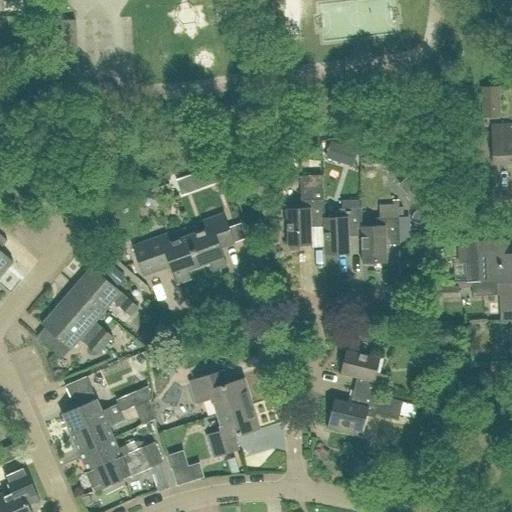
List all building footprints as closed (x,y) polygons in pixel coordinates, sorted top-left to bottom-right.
[(80,23),(61,24),(62,48),(81,47),(80,23)] [(481,118),(500,117),(498,86),(480,87),(481,118)] [(511,126),(492,127),(493,164),(511,163),(511,126)] [(331,141),(325,158),(341,163),(347,146),(331,141)] [(321,176),(310,176),(299,177),(300,193),(301,210),(293,210),(285,210),(286,228),(287,245),(288,245),(289,248),(290,250),(295,250),(300,250),(301,247),(301,244),(307,244),(312,244),(312,235),(312,226),(318,226),(324,226),(323,220),(325,220),(325,210),(325,200),(324,200),(324,195),(324,190),(321,190),(321,183),(321,176)] [(340,200),(341,209),(338,210),(338,219),(325,220),(323,220),(324,226),(325,254),(350,253),(349,235),(361,235),(361,227),(362,227),(362,209),(360,209),(359,200),(340,200)] [(378,205),(379,218),(376,219),(376,227),(362,227),(361,227),(361,235),(362,263),(387,262),(386,243),(400,242),(399,218),(398,218),(397,204),(378,205)] [(189,236),(199,266),(209,263),(212,270),(226,265),(219,248),(234,243),(223,214),(203,222),(206,230),(189,236)] [(402,214),(401,238),(412,239),(412,215),(402,214)] [(199,266),(189,236),(170,243),(167,234),(146,242),(132,247),(143,275),(157,270),(170,266),(177,283),(190,278),(187,271),(199,266)] [(482,283),(493,282),(511,281),(511,254),(506,254),(505,241),(474,242),(474,257),(481,257),(482,283)] [(317,263),(316,245),(306,245),(307,263),(317,263)] [(0,276),(13,261),(0,249),(0,276)] [(107,261),(99,271),(116,286),(124,276),(107,261)] [(372,276),(389,277),(389,267),(373,266),(372,276)] [(74,287),(104,311),(113,300),(130,315),(138,306),(91,267),(74,287)] [(511,320),(511,281),(493,282),(494,296),(500,295),(502,321),(511,320)] [(429,298),(459,298),(458,285),(429,286),(429,298)] [(59,306),(105,345),(113,335),(96,321),(104,311),(74,287),(59,306)] [(105,345),(59,306),(42,326),(71,350),(80,339),(97,353),(105,345)] [(149,347),(156,339),(145,329),(138,338),(149,347)] [(403,330),(403,340),(421,339),(421,329),(403,330)] [(159,363),(165,351),(154,346),(149,357),(159,363)] [(381,397),(381,396),(386,376),(377,374),(381,358),(347,350),(341,374),(357,378),(354,390),(381,397)] [(413,365),(414,379),(427,378),(427,365),(413,365)] [(216,415),(250,404),(242,379),(218,387),(213,373),(189,381),(197,403),(211,399),(216,415)] [(72,401),(70,405),(73,410),(62,415),(70,434),(121,412),(136,405),(133,398),(101,412),(86,377),(68,385),(75,399),(72,401)] [(133,398),(136,405),(149,400),(144,388),(131,393),(133,398)] [(381,397),(354,390),(351,402),(335,398),(329,424),(363,432),(367,417),(375,419),(377,414),(398,419),(399,414),(402,402),(402,401),(381,396),(381,397)] [(136,405),(134,406),(142,424),(155,419),(149,400),(136,405)] [(417,406),(402,402),(399,414),(414,418),(417,406)] [(250,404),(216,415),(221,430),(206,435),(214,458),(237,450),(233,436),(258,428),(250,404)] [(79,453),(113,439),(108,428),(124,420),(121,412),(70,434),(79,453)] [(87,472),(137,450),(133,442),(117,449),(113,439),(79,453),(87,472)] [(137,450),(146,446),(144,441),(135,441),(133,442),(137,450)] [(128,474),(146,462),(148,467),(161,461),(153,443),(146,446),(137,450),(87,472),(95,491),(129,476),(128,474)] [(10,491),(0,495),(0,500),(5,511),(31,511),(29,506),(39,501),(24,466),(3,476),(10,491)] [(157,492),(169,488),(165,475),(153,479),(157,492)]
